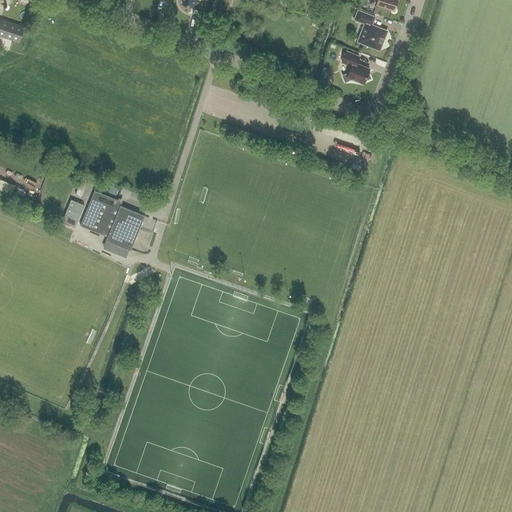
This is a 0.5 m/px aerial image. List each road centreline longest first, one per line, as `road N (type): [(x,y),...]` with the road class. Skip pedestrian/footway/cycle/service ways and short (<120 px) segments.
road 1 (unclassified): [(374,118),(83,0)]
road 2 (unclassified): [(511,173),(374,118)]
road 3 (residential): [(374,118),(416,0)]
